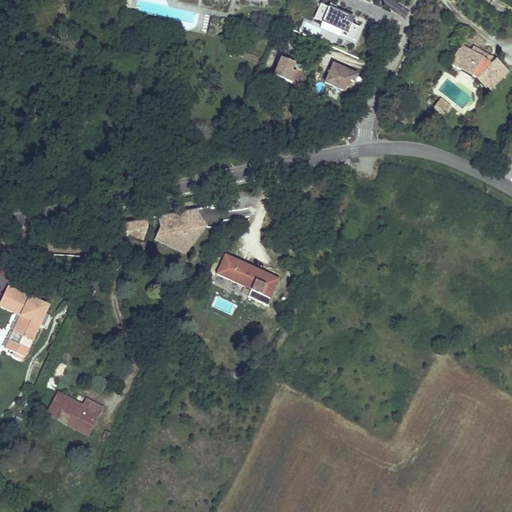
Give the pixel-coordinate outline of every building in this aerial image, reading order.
[(328,8),(320,4),(314,18),(342,31),(341,34),(355,40),(361,28),(347,22),(349,16),(335,10),(336,7),(330,4),(328,8)] [(458,63),(466,48),(461,45),(456,53),(458,63)] [(458,63),(460,70),(472,77),(472,76),(476,79),(486,89),(492,83),(495,86),(504,78),(501,75),(506,69),(496,59),(491,64),(487,60),(492,56),(473,46),(471,51),(466,48),(458,63)] [(294,63),(281,58),(274,76),(292,83),(296,72),(291,70),(294,63)] [(357,75),(333,64),(325,83),(344,91),(349,80),(354,82),(357,75)] [(501,75),(504,78),(509,72),(506,69),(501,75)] [(486,89),(489,93),(495,86),(492,83),(486,89)] [(451,106),(441,98),(433,108),(434,117),(443,115),(451,106)] [(207,227),(198,210),(158,220),(160,228),(154,241),(185,254),(207,227)] [(280,279),(225,255),(216,275),(251,290),(248,297),(268,306),(280,279)] [(8,287),(1,302),(23,312),(21,316),(25,318),(17,334),(32,341),(48,306),(8,287)] [(215,296),(211,306),(232,315),(236,305),(215,296)] [(1,302),(0,303),(0,306),(21,316),(23,312),(1,302)] [(25,318),(21,316),(13,332),(17,334),(25,318)] [(13,332),(10,340),(28,349),(32,341),(17,334),(13,332)] [(28,349),(10,340),(6,349),(15,353),(24,357),(28,349)] [(72,356),(65,353),(62,358),(69,362),(72,356)] [(46,386),(55,391),(67,366),(58,361),(46,386)] [(97,403),(101,395),(91,391),(87,399),(97,403)] [(58,394),(48,413),(66,422),(67,419),(90,431),(102,408),(86,400),(83,407),(82,409),(73,404),(74,402),(58,394)] [(66,422),(48,413),(47,415),(87,436),(90,431),(67,419),(66,422)] [(105,417),(100,428),(110,432),(115,421),(105,417)]
